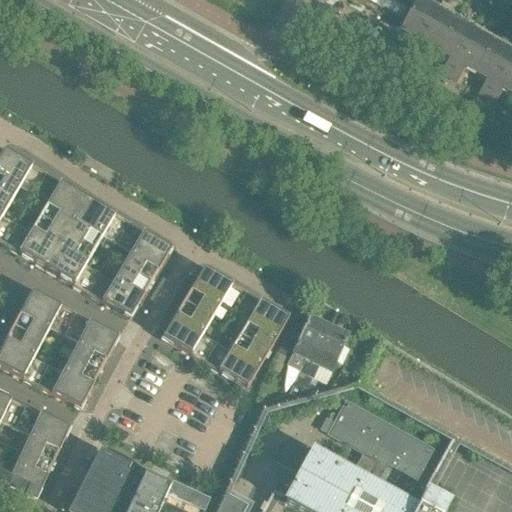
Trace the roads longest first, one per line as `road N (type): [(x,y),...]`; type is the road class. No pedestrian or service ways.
road 1 (secondary): [(25,0),(410,210),(511,248)]
road 2 (secondary): [(511,204),(414,171),(114,15)]
road 3 (residential): [(48,511),(194,247)]
road 4 (residential): [(306,0),(273,48),(256,51),(239,51),(151,4),(114,15)]
road 5 (residential): [(194,247),(0,125)]
